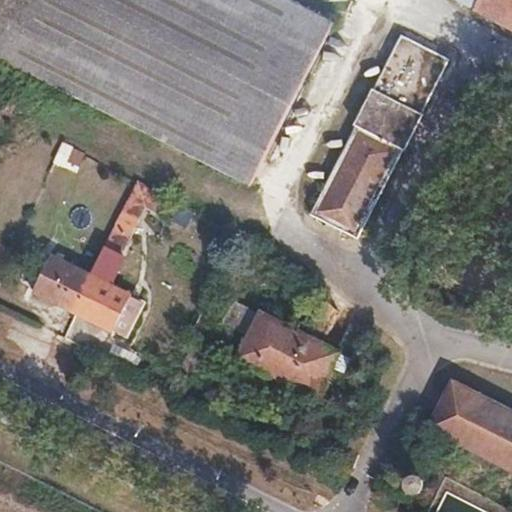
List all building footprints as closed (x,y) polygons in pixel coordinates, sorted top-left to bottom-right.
[(341,28),(286,0),(7,0),(0,14),(0,51),(255,187),(341,28)] [(511,0),(486,0),(480,12),(511,27),(511,0)] [(380,87),(376,87),(358,123),(362,125),(315,212),(363,238),(408,148),(413,149),(429,117),(426,113),(451,61),(407,35),(380,87)] [(55,164),(78,173),(86,151),(63,142),(55,164)] [(140,180),(95,274),(111,281),(146,208),(172,221),(182,200),(140,180)] [(95,274),(55,255),(37,292),(76,312),(95,274)] [(111,281),(95,274),(76,312),(131,338),(150,300),(111,281)] [(343,354),(265,313),(241,360),(318,398),(343,354)] [(432,428),(437,430),(511,468),(511,411),(456,383),(432,428)]
